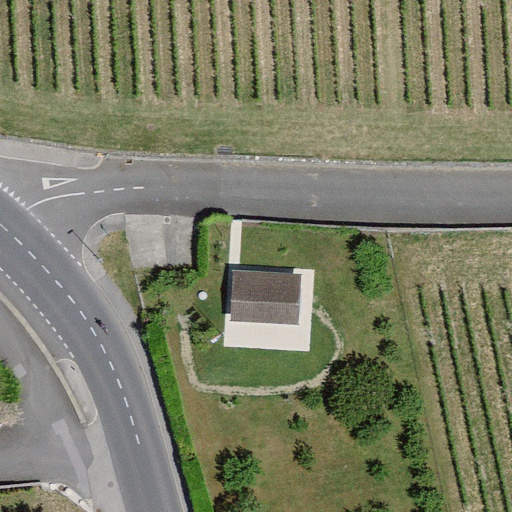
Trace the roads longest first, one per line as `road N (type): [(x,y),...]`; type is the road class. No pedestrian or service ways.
road 1 (track): [(511,184),(109,176),(0,218)]
road 2 (tertiary): [(0,238),(65,292),(148,429),(167,511)]
